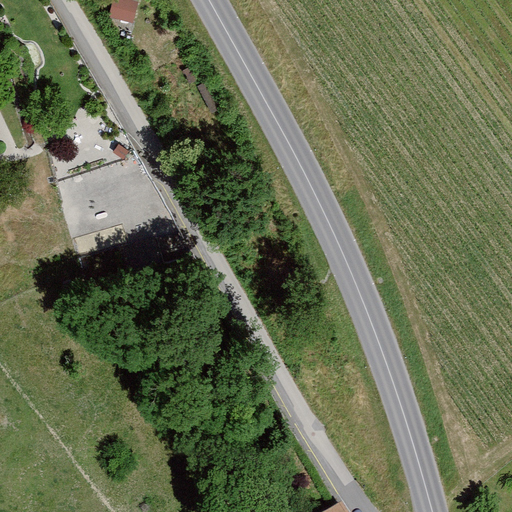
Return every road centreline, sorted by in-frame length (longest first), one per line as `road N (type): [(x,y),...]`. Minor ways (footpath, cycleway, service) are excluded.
road 1 (residential): [(364,511),(65,0)]
road 2 (tertiary): [(432,511),(386,362),(337,240),(208,0)]
